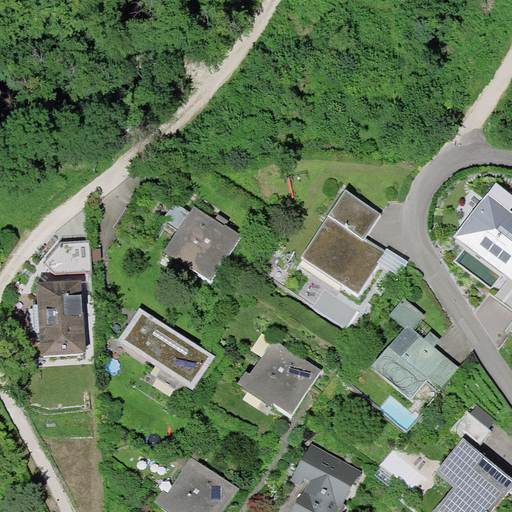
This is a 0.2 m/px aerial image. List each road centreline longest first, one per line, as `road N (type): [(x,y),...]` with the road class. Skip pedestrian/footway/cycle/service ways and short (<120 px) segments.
road 1 (track): [(0,286),(38,233),(148,150),(215,83),(275,0)]
road 2 (residential): [(511,387),(435,276),(415,227),(428,177),(485,156),(511,158)]
road 3 (track): [(65,511),(0,370)]
road 4 (track): [(511,64),(428,177)]
